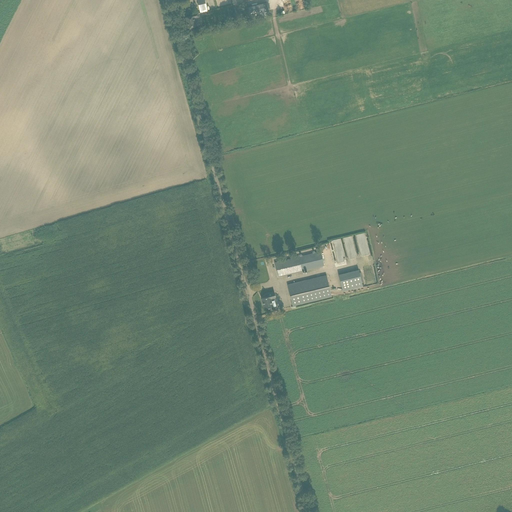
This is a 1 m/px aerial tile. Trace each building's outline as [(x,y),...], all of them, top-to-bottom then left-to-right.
[(197,0),(200,13),(207,11),(204,0),(197,0)] [(269,14),(266,3),(247,7),(250,19),(269,14)] [(190,14),(190,16),(185,17),(186,21),(188,28),(196,26),(194,18),(199,17),(198,12),(190,14)] [(340,239),(332,241),(334,249),(342,247),(340,239)] [(274,263),(278,277),(325,265),(321,251),(274,263)] [(359,271),(340,276),(343,291),(362,287),(359,271)] [(292,284),(287,285),(292,306),(297,305),(331,296),(326,275),(292,284)] [(270,299),(275,297),(274,292),(268,294),(268,296),(262,298),(263,301),(262,302),(264,309),(273,307),(270,299)]
